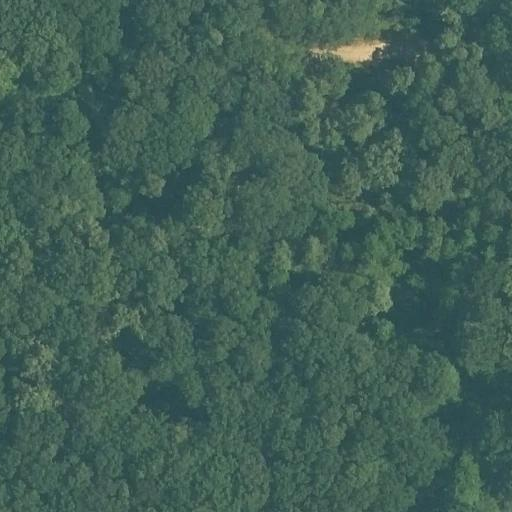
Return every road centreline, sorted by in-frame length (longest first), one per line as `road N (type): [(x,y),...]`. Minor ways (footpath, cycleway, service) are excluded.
road 1 (track): [(487,0),(310,203)]
road 2 (track): [(112,256),(94,379),(59,511)]
road 3 (track): [(310,203),(112,256)]
